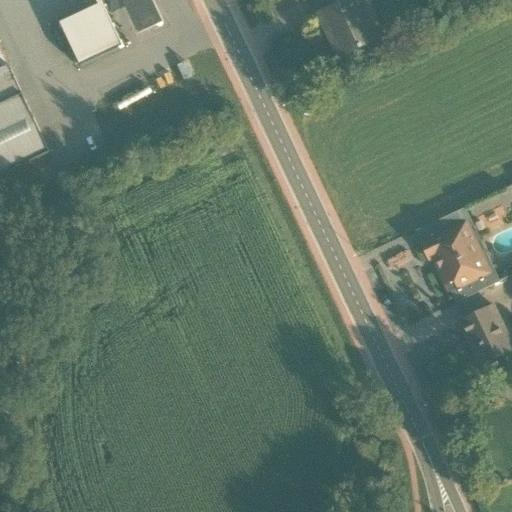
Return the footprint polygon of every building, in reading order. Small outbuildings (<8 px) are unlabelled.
[(156,0),(122,0),(136,31),(164,18),(156,0)] [(364,0),(356,0),(320,17),(339,57),(382,37),(364,0)] [(102,5),(59,25),(79,68),(122,48),(102,5)] [(0,177),(49,155),(8,67),(0,70),(0,177)] [(493,272),(469,224),(421,247),(442,290),(454,284),(457,290),(493,272)] [(511,352),(511,337),(495,304),(458,322),(481,368),(511,352)]
